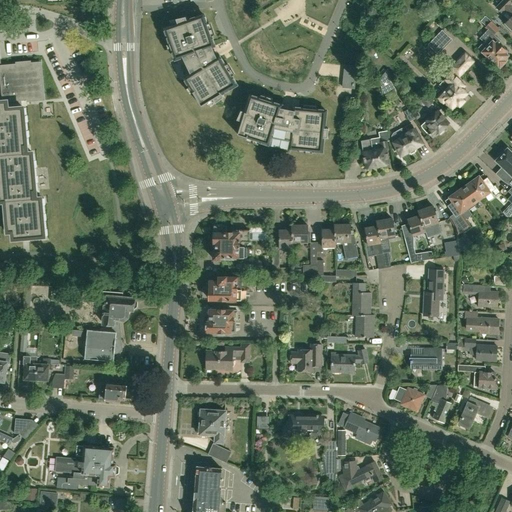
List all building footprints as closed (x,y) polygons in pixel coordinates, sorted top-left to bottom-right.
[(0,0),(0,179),(1,186),(0,185),(0,194),(2,194),(2,201),(0,201),(4,202),(4,209),(5,209),(8,209),(9,216),(6,216),(6,217),(5,217),(6,224),(7,224),(9,224),(10,231),(7,231),(7,232),(12,232),(13,238),(12,238),(13,239),(20,239),(24,238),(27,238),(29,238),(45,236),(45,228),(44,229),(44,228),(41,228),(41,221),(43,221),(44,221),(43,213),(42,213),(40,213),(39,206),(42,206),(43,206),(42,198),(41,198),(34,198),(33,191),(36,191),(35,190),(33,190),(32,184),(35,184),(35,183),(36,183),(35,176),(34,176),(34,175),(32,175),(31,169),(34,168),(34,160),(33,161),(33,160),(30,160),(30,153),(32,153),(32,152),(25,153),(24,146),(27,146),(26,145),(24,145),(23,139),(26,138),(27,138),(26,130),(25,130),(23,130),(22,123),(25,123),(25,115),(24,115),(21,115),(21,108),(23,108),(23,107),(21,107),(20,101),(26,100),(30,100),(43,98),(39,62),(40,62),(39,62),(12,64),(1,65),(0,65),(0,0)] [(230,0),(228,8),(241,11),(244,0),(230,0)] [(511,4),(511,3),(511,2),(509,0),(504,0),(497,7),(503,12),(507,9),(511,13),(511,16),(506,23),(507,24),(506,25),(511,31),(511,30),(511,4)] [(184,78),(190,87),(193,92),(201,106),(208,102),(213,99),(216,103),(224,97),(222,94),(237,85),(231,76),(225,66),(220,57),(217,58),(217,57),(214,50),(214,51),(212,47),(214,46),(211,36),(207,24),(204,15),(187,21),(186,17),(176,19),(178,24),(172,26),(165,28),(170,44),(172,50),(175,59),(182,57),(191,74),(184,78)] [(484,41),(479,47),(498,66),(508,56),(504,53),(506,50),(499,43),(500,41),(493,35),(499,29),(484,15),(480,20),(486,26),(485,27),(488,30),(481,38),(484,41)] [(432,40),(428,45),(437,53),(441,49),(432,40)] [(342,61),(353,60),(353,53),(342,53),(342,61)] [(465,53),(450,68),(453,71),(445,80),(450,86),(445,91),(444,91),(438,98),(443,104),(445,102),(448,106),(448,107),(449,108),(450,108),(452,109),(456,104),(458,106),(459,105),(461,105),(463,103),(464,101),(464,100),(463,98),(467,93),(462,88),(464,85),(453,75),(455,72),(459,76),(464,71),(466,71),(468,68),(468,66),(473,61),(465,53)] [(345,66),(343,87),(355,89),(357,67),(345,66)] [(383,96),(396,89),(390,78),(392,77),(388,69),(379,79),(383,96)] [(300,150),(312,151),(322,152),(323,138),(327,138),(328,129),(324,128),(326,111),(316,110),(304,109),(293,108),(293,110),(292,110),(285,108),(285,109),(281,108),(281,105),(271,102),(260,98),(250,95),(245,112),(241,111),(237,120),(242,121),(238,135),(247,138),(259,141),(269,144),(271,138),(290,141),(289,149),(300,150)] [(423,103),(428,107),(434,101),(428,97),(425,100),(423,103)] [(438,110),(422,125),(422,127),(427,132),(428,132),(432,137),(437,132),(440,133),(443,131),(443,128),(449,122),(438,110)] [(392,138),(392,140),(401,155),(406,152),(408,153),(409,152),(412,152),(415,151),(415,148),(417,147),(416,147),(422,143),(411,123),(402,128),(401,128),(395,132),(396,132),(394,133),(393,134),(392,136),(392,138)] [(387,150),(389,150),(390,148),(388,141),(390,140),(388,131),(379,132),(380,138),(361,141),(362,145),(364,157),(363,158),(364,162),(365,162),(366,168),(389,164),(387,150)] [(511,195),(511,152),(507,148),(506,150),(504,149),(501,153),(501,155),(496,161),(511,176),(511,182),(510,185),(511,186),(511,187),(508,191),(511,195)] [(483,197),(492,191),(493,192),(497,189),(495,185),(493,186),(487,178),(486,178),(483,174),(479,177),(479,176),(478,177),(476,177),(473,179),(473,181),(472,181),(483,197)] [(483,199),(482,198),(483,197),(472,181),(457,192),(469,209),(483,199)] [(468,210),(469,209),(457,192),(456,193),(454,193),(451,195),(450,197),(449,197),(450,198),(446,201),(449,205),(448,206),(454,214),(449,217),(455,227),(457,235),(470,226),(465,218),(471,214),(468,210)] [(419,210),(420,215),(424,227),(438,222),(433,206),(419,210)] [(424,227),(420,215),(408,219),(413,236),(425,232),(424,227)] [(378,226),(380,238),(395,235),(392,218),(377,221),(378,226)] [(308,225),(292,225),(292,230),(293,242),(311,242),(310,236),(311,233),(308,233),(308,225)] [(336,242),(342,242),(346,259),(359,257),(354,236),(351,236),(351,225),(335,225),(335,230),(336,242)] [(245,247),(245,243),(245,242),(249,242),(249,230),(233,229),(233,232),(227,232),(227,226),(214,226),(214,259),(236,260),(237,257),(247,257),(247,247),(245,247)] [(380,238),(378,226),(365,228),(368,245),(374,244),(376,254),(379,269),(385,268),(383,254),(381,243),(380,238)] [(293,242),(292,230),(279,230),(280,247),(293,247),(293,242)] [(336,242),(335,230),(322,230),(322,247),(336,247),(336,242)] [(453,256),(459,255),(457,241),(451,241),(453,256)] [(498,252),(506,250),(504,243),(496,246),(498,252)] [(414,247),(407,249),(411,263),(417,260),(414,247)] [(383,254),(385,268),(391,267),(388,253),(383,254)] [(439,299),(443,299),(444,270),(430,269),(428,298),(425,298),(424,315),(438,316),(439,299)] [(509,275),(494,276),(495,286),(507,286),(509,275)] [(241,300),(241,290),(241,280),(237,280),(237,278),(220,277),(220,281),(213,281),(210,283),(210,290),(207,292),(207,297),(209,300),(241,300)] [(134,293),(135,284),(125,283),(124,292),(134,293)] [(354,291),(354,314),(367,315),(368,314),(374,314),(375,314),(371,314),(371,291),(366,291),(366,283),(353,283),(353,291),(354,291)] [(490,286),(463,285),(463,294),(479,294),(478,306),(497,307),(498,292),(490,292),(490,286)] [(32,286),(26,286),(23,312),(30,312),(32,286)] [(123,298),(123,293),(75,289),(74,301),(100,303),(100,300),(108,301),(107,307),(105,307),(104,324),(113,324),(113,332),(87,330),(86,341),(85,341),(84,342),(84,344),(84,346),(85,347),(86,348),(85,359),(114,361),(115,352),(118,351),(121,349),(121,345),(121,342),(121,341),(118,323),(117,323),(117,319),(124,320),(127,317),(128,309),(134,310),(137,307),(137,302),(134,299),(123,298)] [(16,302),(7,301),(6,301),(5,309),(15,310),(16,302)] [(233,320),(234,320),(238,320),(238,311),(225,311),(225,310),(219,310),(213,310),(210,313),(210,322),(207,322),(207,332),(208,332),(208,337),(219,337),(219,335),(225,335),(225,333),(236,333),(236,324),(233,324),(233,320)] [(477,318),(478,312),(465,312),(465,319),(467,320),(467,329),(488,330),(488,333),(498,334),(498,319),(477,318)] [(367,315),(354,314),(354,315),(357,315),(357,336),(374,336),(375,314),(374,314),(368,314),(367,315)] [(459,351),(470,351),(470,355),(477,355),(476,360),(496,361),(497,346),(475,345),(476,339),(460,338),(459,351)] [(242,348),(226,348),(226,351),(216,351),(216,352),(207,352),(207,356),(205,357),(205,363),(206,364),(206,368),(232,368),(232,356),(242,356),(242,362),(249,362),(250,344),(242,344),(242,348)] [(321,366),(322,345),(311,344),(311,350),(299,350),(299,352),(292,352),(292,363),(299,363),(299,371),(313,371),(313,366),(321,366)] [(423,354),(411,354),(410,354),(410,363),(411,363),(411,368),(423,368),(423,370),(437,370),(437,369),(442,369),(443,349),(423,348),(423,354)] [(361,364),(368,362),(365,349),(359,350),(360,356),(332,356),(331,372),(355,372),(355,362),(361,362),(361,364)] [(0,381),(4,382),(7,366),(8,366),(10,355),(0,353),(0,381)] [(29,381),(36,381),(37,364),(37,357),(31,356),(31,355),(24,355),(23,363),(25,363),(24,379),(29,379),(29,381)] [(41,359),(41,364),(37,364),(36,381),(43,381),(43,380),(48,380),(49,364),(49,360),(41,359)] [(481,372),(480,372),(480,366),(458,365),(458,371),(474,372),(474,387),(497,388),(498,380),(496,380),(496,378),(495,378),(496,373),(481,372)] [(56,373),(53,381),(52,387),(64,388),(65,374),(56,373)] [(460,384),(459,374),(450,375),(451,385),(460,384)] [(100,400),(120,402),(120,399),(125,400),(125,394),(128,392),(129,389),(127,387),(127,386),(101,384),(100,400)] [(443,399),(447,390),(447,386),(448,386),(448,385),(438,386),(432,400),(434,401),(432,405),(436,407),(438,408),(433,418),(444,423),(449,413),(447,412),(451,403),(443,399)] [(426,396),(432,399),(437,386),(430,386),(426,396)] [(417,411),(424,395),(417,391),(418,389),(414,387),(413,390),(408,388),(407,390),(400,387),(395,399),(402,402),(401,404),(417,411)] [(471,391),(466,389),(463,396),(468,398),(471,391)] [(464,413),(459,424),(469,428),(476,412),(488,417),(492,408),(470,398),(468,403),(464,401),(460,411),(464,413)] [(225,433),(225,428),(224,428),(225,411),(223,411),(221,409),(218,409),(216,411),(202,410),(200,412),(200,415),(201,417),(201,427),(199,428),(198,432),(200,433),(199,434),(200,435),(201,434),(202,435),(206,436),(208,434),(214,435),(213,441),(218,442),(218,443),(223,443),(224,435),(224,433),(225,433)] [(351,413),(345,427),(364,436),(362,441),(369,444),(372,439),(375,440),(380,429),(364,421),(365,419),(351,413)] [(323,442),(321,435),(322,435),(320,429),(324,425),(324,418),(318,418),(318,414),(316,414),(316,416),(296,416),(296,415),(290,414),(282,429),(283,435),(292,436),(296,434),(309,434),(309,438),(311,438),(315,438),(319,436),(321,442),(323,442)] [(20,434),(26,430),(33,420),(32,420),(15,418),(14,433),(20,434)] [(20,434),(25,440),(38,425),(33,420),(26,430),(20,434)] [(55,471),(74,473),(73,478),(68,478),(68,482),(75,483),(79,483),(98,485),(97,485),(109,486),(110,476),(115,476),(115,474),(118,473),(119,467),(116,465),(116,464),(113,463),(114,447),(84,445),(84,446),(77,445),(76,458),(56,457),(55,471)] [(222,448),(217,458),(226,463),(231,452),(222,448)] [(336,473),(336,451),(335,451),(335,450),(327,450),(324,455),(326,474),(334,474),(334,473),(336,473)] [(375,482),(383,478),(376,462),(368,465),(368,466),(360,470),(358,466),(356,467),(356,461),(343,462),(344,474),(339,476),(344,488),(372,475),(375,482)] [(206,462),(200,462),(197,464),(197,466),(197,467),(197,475),(196,475),(196,476),(195,487),(220,489),(221,468),(208,467),(208,465),(206,462)] [(59,477),(58,488),(64,488),(78,489),(79,483),(75,483),(68,482),(68,478),(60,477),(59,477)] [(194,501),(193,509),(218,511),(225,511),(226,502),(220,502),(221,489),(220,489),(195,487),(195,488),(194,500),(194,501)] [(37,501),(38,489),(26,488),(25,500),(37,501)] [(390,511),(387,507),(392,504),(384,491),(364,504),(360,499),(340,511),(390,511)] [(42,492),(40,505),(56,507),(58,494),(42,492)] [(327,511),(329,499),(315,498),(312,501),(313,511),(327,511)] [(502,498),(496,511),(504,511),(509,502),(502,498)] [(0,509),(11,509),(10,502),(0,501),(0,509)]
